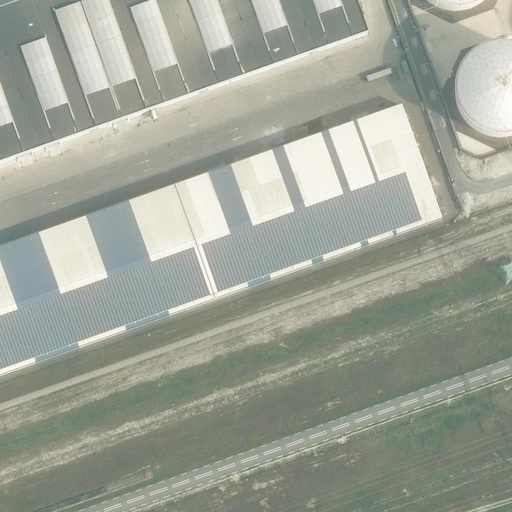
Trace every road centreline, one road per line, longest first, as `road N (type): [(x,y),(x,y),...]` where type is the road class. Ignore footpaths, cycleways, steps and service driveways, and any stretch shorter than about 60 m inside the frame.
road 1 (unclassified): [(101,511),(511,366)]
road 2 (unknown): [(248,0),(282,83),(286,105),(276,118),(259,131),(0,220)]
